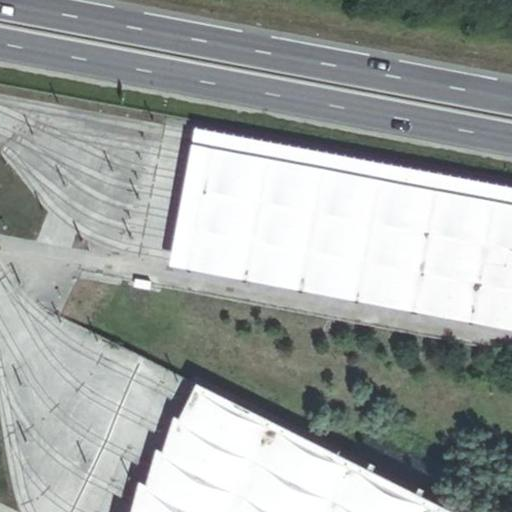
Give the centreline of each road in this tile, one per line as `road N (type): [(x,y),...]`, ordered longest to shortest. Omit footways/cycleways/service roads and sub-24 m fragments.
road 1 (trunk): [(511,100),(0,4)]
road 2 (trunk): [(0,45),(511,141)]
